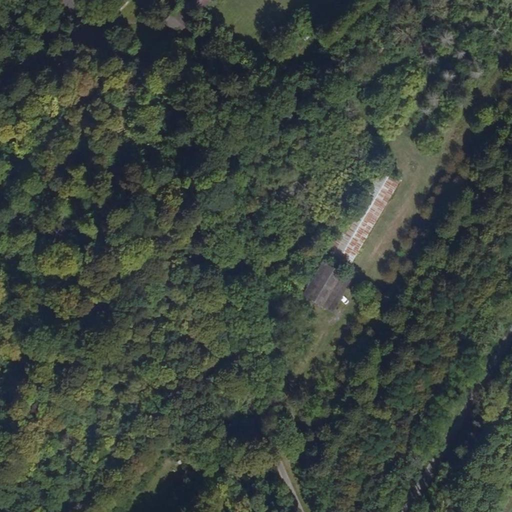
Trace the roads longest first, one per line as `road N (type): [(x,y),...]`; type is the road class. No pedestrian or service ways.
road 1 (unclassified): [(299,511),(269,446),(167,134),(146,96),(60,0)]
road 2 (unclassified): [(404,511),(511,332)]
